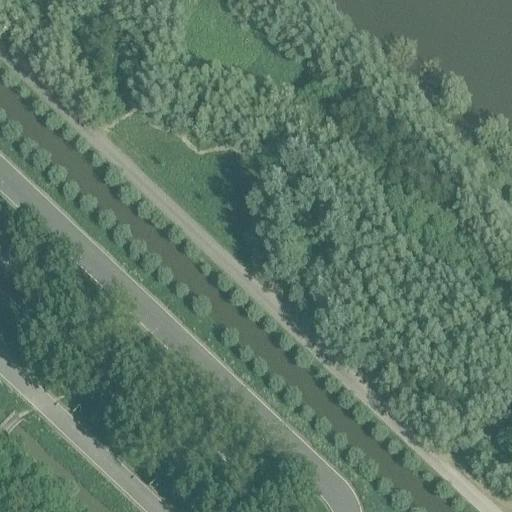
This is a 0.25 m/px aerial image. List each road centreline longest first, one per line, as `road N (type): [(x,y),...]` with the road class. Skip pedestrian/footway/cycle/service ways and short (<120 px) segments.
road 1 (track): [(128,0),(169,96),(271,138),(366,219),(426,292),(511,363)]
road 2 (track): [(511,294),(465,211),(355,97),(244,0)]
road 3 (track): [(511,389),(421,360),(375,327),(348,253)]
